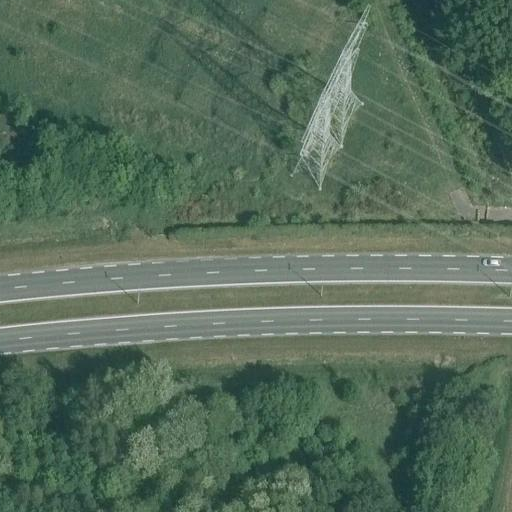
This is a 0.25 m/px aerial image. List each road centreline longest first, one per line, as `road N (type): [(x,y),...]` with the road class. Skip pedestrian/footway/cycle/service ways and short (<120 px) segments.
road 1 (primary): [(0,341),(193,325),(511,321)]
road 2 (primary): [(511,272),(269,272),(0,291)]
road 3 (track): [(511,167),(433,0)]
